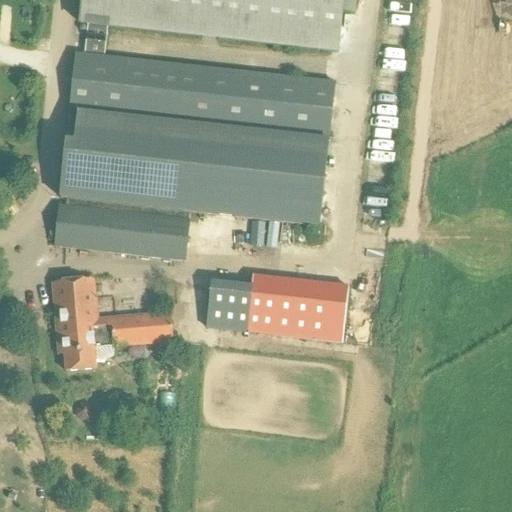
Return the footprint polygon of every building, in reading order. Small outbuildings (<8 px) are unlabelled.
[(82,0),(80,22),(88,23),(84,55),(104,57),(108,25),(339,51),(344,0),(82,0)] [(76,54),(69,113),(77,114),(78,114),(328,142),(335,83),(104,57),(84,55),(76,54)] [(60,207),(55,248),(184,263),(190,214),(319,228),(328,142),(78,114),(75,145),(67,144),(61,199),(67,200),(66,208),(60,207)] [(212,285),(206,330),(247,335),(271,338),(343,347),(349,287),(278,279),(254,276),(252,290),(212,285)] [(97,371),(95,349),(114,348),(174,344),(171,315),(98,320),(95,281),(52,284),(58,356),(65,356),(66,373),(97,371)] [(76,415),(82,420),(89,419),(93,414),(99,414),(98,406),(92,407),(87,402),(80,402),(75,409),(76,415)]
